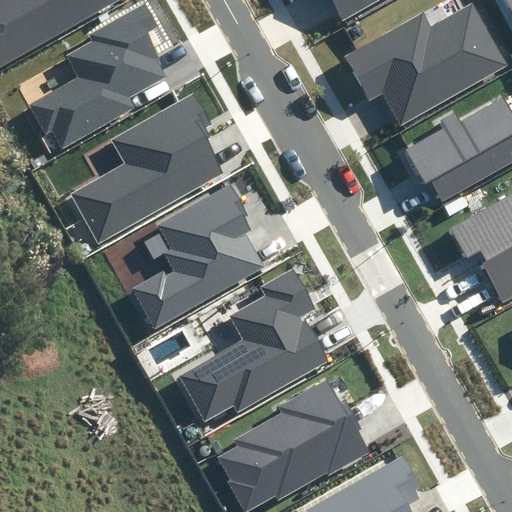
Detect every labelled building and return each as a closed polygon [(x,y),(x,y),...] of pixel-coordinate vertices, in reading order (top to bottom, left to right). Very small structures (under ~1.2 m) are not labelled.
[(0,0),(0,64),(115,0),(0,0)] [(331,0),(343,19),(375,0),(331,0)] [(403,124),(510,65),(474,1),(431,24),(423,11),(343,54),(368,100),(385,91),(403,124)] [(131,98),(166,78),(141,35),(156,26),(144,5),(90,36),(92,41),(66,56),(79,77),(28,106),(45,135),(51,131),(62,149),(135,106),(131,98)] [(214,125),(197,94),(112,139),(126,165),(72,194),(97,242),(227,173),(204,130),(214,125)] [(441,201),(511,161),(511,108),(504,94),(457,120),(453,113),(442,120),(446,127),(403,150),(422,184),(429,180),(441,201)] [(44,146),(45,148),(47,149),(49,150),(51,150),(54,149),(55,148),(56,146),(57,144),(56,142),(55,140),(54,138),(52,137),(50,137),(48,137),(46,138),(45,140),(44,142),(44,144),(44,146)] [(255,226),(232,185),(156,228),(177,264),(134,288),(155,326),(263,265),(245,232),(255,226)] [(511,194),(450,228),(467,257),(476,252),(504,302),(511,297),(511,194)] [(79,250),(80,252),(82,254),(84,254),(86,254),(88,254),(90,252),(91,250),(91,248),(91,246),(90,244),(89,243),(87,242),(85,242),(83,242),(81,243),(80,244),(79,246),(79,248),(79,250)] [(318,307),(295,267),(261,286),(266,295),(230,315),(243,338),(178,375),(203,421),(235,403),(240,412),(330,361),(304,315),(318,307)] [(230,480),(348,414),(328,377),(275,406),(280,415),(232,440),(235,446),(217,456),(230,480)] [(348,414),(230,480),(246,509),(277,492),(280,498),(368,451),(348,414)] [(187,434),(188,436),(189,437),(191,437),(192,437),(194,437),(195,436),(196,434),(196,433),(196,431),(195,430),(194,429),(193,428),(191,428),(190,428),(188,429),(187,430),(187,431),(187,433),(187,434)] [(201,452),(202,454),(203,455),(205,455),(206,455),(208,455),(209,454),(210,452),(210,451),(210,449),(209,448),(208,446),(207,446),(205,446),(204,446),(202,447),(201,448),(201,449),(201,451),(201,452)] [(423,495),(403,459),(308,511),(411,511),(407,504),(423,495)]
